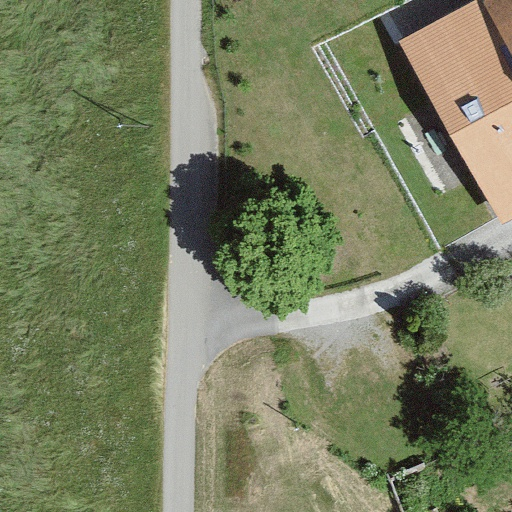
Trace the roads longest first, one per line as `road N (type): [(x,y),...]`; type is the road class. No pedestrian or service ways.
road 1 (unclassified): [(194,0),(177,511)]
road 2 (unknown): [(183,330),(342,315),(511,248)]
